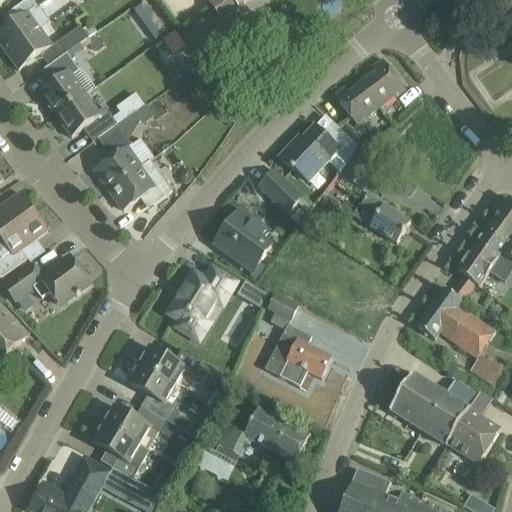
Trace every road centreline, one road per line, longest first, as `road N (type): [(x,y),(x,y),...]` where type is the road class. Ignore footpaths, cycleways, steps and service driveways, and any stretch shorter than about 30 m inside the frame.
road 1 (unclassified): [(311,511),(389,329),(504,162)]
road 2 (tertiary): [(136,277),(299,97),(395,16)]
road 3 (tertiary): [(0,509),(136,277)]
road 4 (residential): [(136,277),(0,121)]
road 5 (unclassified): [(504,162),(395,16)]
